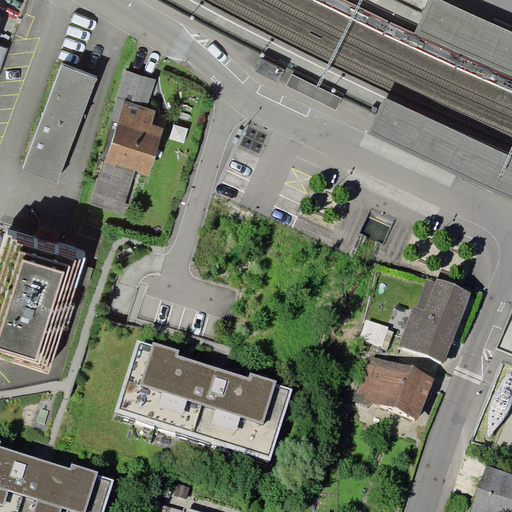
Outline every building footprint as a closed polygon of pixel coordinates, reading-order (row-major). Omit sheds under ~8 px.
[(511,30),(509,29),(445,0),(429,0),(426,7),(423,14),(416,30),(511,73),(511,30)] [(284,69),(261,57),(255,70),(277,81),(284,69)] [(97,79),(62,66),(22,170),(57,183),(97,79)] [(156,80),(126,70),(110,120),(117,123),(91,205),(122,215),(136,171),(138,171),(138,173),(148,176),(163,128),(151,124),(156,110),(147,107),(156,80)] [(292,73),(286,85),(336,109),(342,98),(292,73)] [(377,113),(369,132),(467,180),(494,192),(511,199),(511,155),(385,97),(377,113)] [(85,259),(8,235),(0,260),(0,357),(49,373),(63,328),(67,330),(74,307),(71,306),(77,284),(83,265),(85,259)] [(93,268),(83,265),(77,284),(87,287),(93,268)] [(436,282),(427,279),(417,307),(414,306),(399,345),(444,362),(471,292),(437,279),(436,282)] [(389,327),(366,319),(360,339),(382,346),(381,348),(387,350),(393,331),(388,329),(389,327)] [(152,345),(137,340),(115,412),(271,460),(294,389),(276,384),(277,381),(250,372),(249,377),(178,354),(179,351),(154,343),(152,345)] [(418,420),(434,379),(371,354),(353,400),(369,407),(371,402),(418,420)] [(0,511),(103,511),(113,480),(98,474),(97,471),(72,464),(70,469),(0,446),(0,442),(0,441),(0,440),(0,511)] [(511,511),(511,474),(486,465),(468,511),(511,511)] [(189,487),(177,484),(174,495),(186,498),(189,487)]
